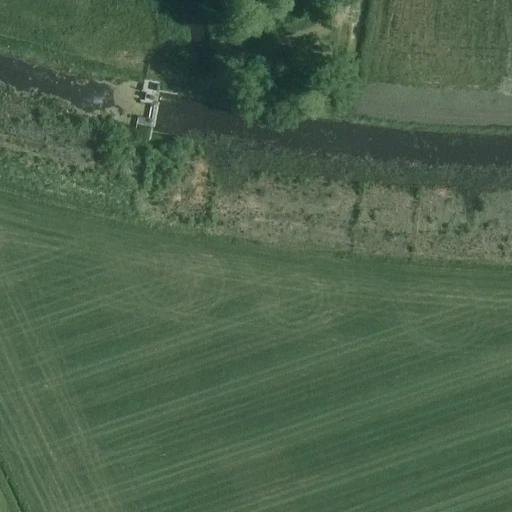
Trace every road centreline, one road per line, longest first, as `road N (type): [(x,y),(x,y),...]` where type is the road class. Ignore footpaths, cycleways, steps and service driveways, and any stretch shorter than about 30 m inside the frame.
road 1 (track): [(0,35),(252,102),(332,105)]
road 2 (track): [(511,126),(391,120),(332,105),(348,0)]
road 3 (track): [(218,93),(225,64),(345,19)]
